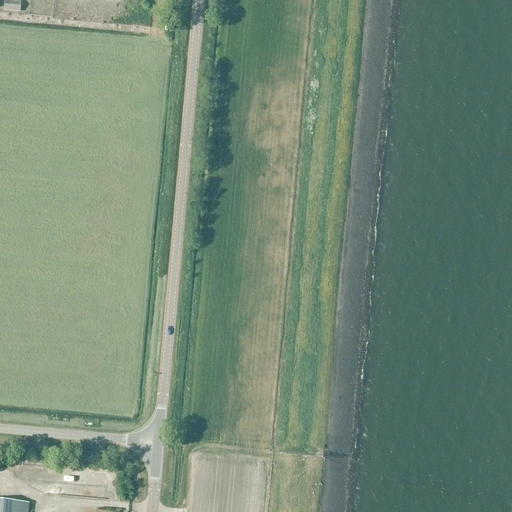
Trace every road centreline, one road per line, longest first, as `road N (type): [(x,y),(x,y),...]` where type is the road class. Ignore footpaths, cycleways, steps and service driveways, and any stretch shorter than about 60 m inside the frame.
road 1 (tertiary): [(155,447),(196,0)]
road 2 (unclassified): [(155,447),(0,432)]
